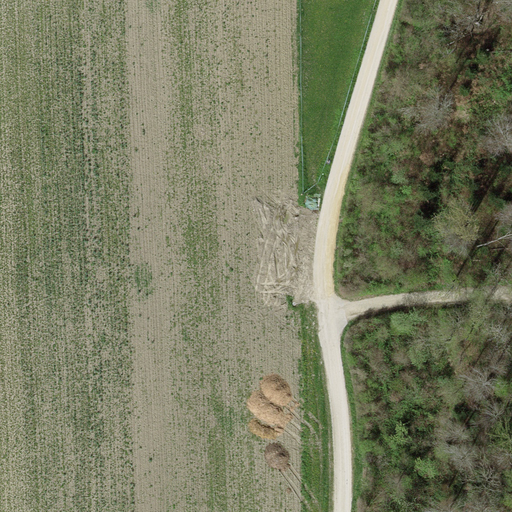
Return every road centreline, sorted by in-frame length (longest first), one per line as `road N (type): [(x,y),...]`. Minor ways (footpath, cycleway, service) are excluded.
road 1 (track): [(332,511),(331,389),(311,251),(380,0)]
road 2 (track): [(511,295),(322,306)]
